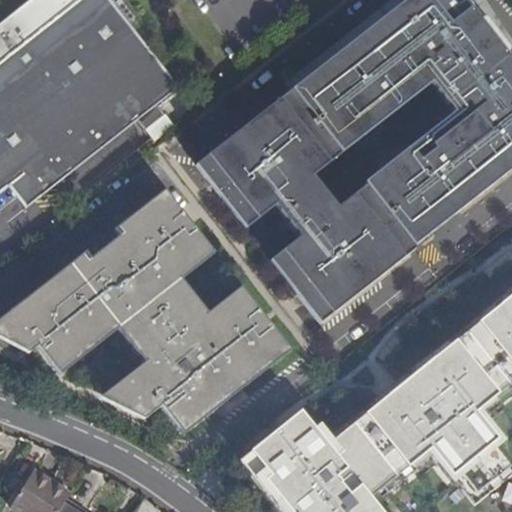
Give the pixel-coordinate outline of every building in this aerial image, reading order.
[(0,193),(23,176),(40,198),(133,124),(156,106),(179,88),(109,0),(0,86),(0,193)] [(389,0),(191,159),(324,322),(511,167),(511,52),(473,5),(467,9),(460,0),(407,0),(404,2),(402,0),(389,0)] [(156,106),(133,124),(141,134),(164,116),(156,106)] [(215,254),(180,210),(159,183),(0,307),(0,338),(30,354),(39,347),(61,375),(119,330),(145,364),(134,372),(141,381),(112,404),(145,420),(162,406),(184,434),(291,350),(241,288),(208,314),(182,280),(215,254)] [(511,286),(321,439),(294,407),(231,458),(274,511),(376,511),(369,503),(430,454),(470,507),(511,473),(511,457),(479,416),(511,389),(511,286)] [(141,381),(134,372),(100,399),(112,404),(141,381)] [(32,471),(9,507),(16,511),(57,511),(66,499),(69,494),(32,471)] [(77,511),(80,508),(66,499),(57,511),(77,511)]
